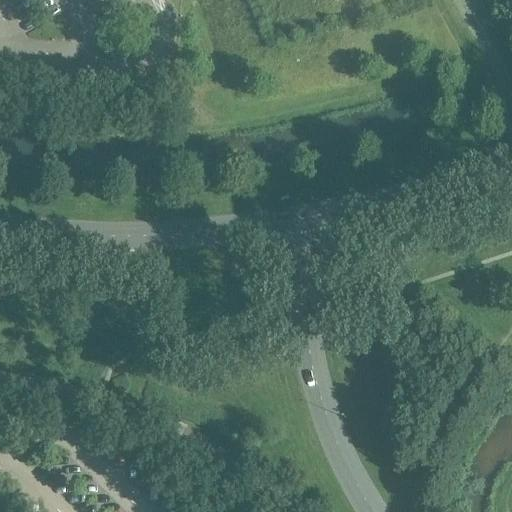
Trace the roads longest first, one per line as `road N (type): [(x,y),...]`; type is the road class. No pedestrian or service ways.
road 1 (tertiary): [(371,511),(333,439),(309,363),(298,218)]
road 2 (tertiary): [(0,229),(170,236),(298,218)]
road 3 (unclassified): [(298,218),(511,168)]
